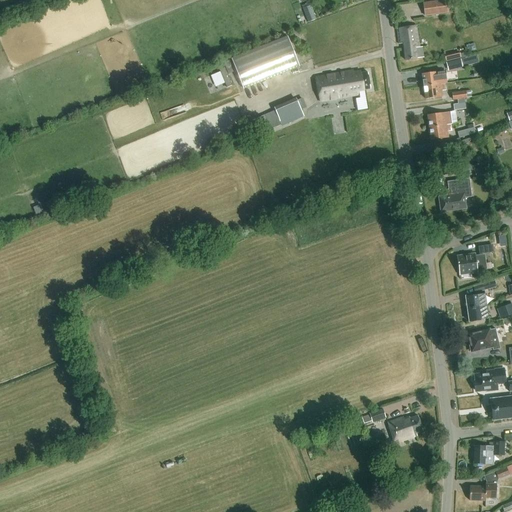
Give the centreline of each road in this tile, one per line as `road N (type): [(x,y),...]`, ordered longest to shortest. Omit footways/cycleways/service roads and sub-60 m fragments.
road 1 (unclassified): [(425,257),(383,0)]
road 2 (unclassified): [(449,436),(425,257)]
